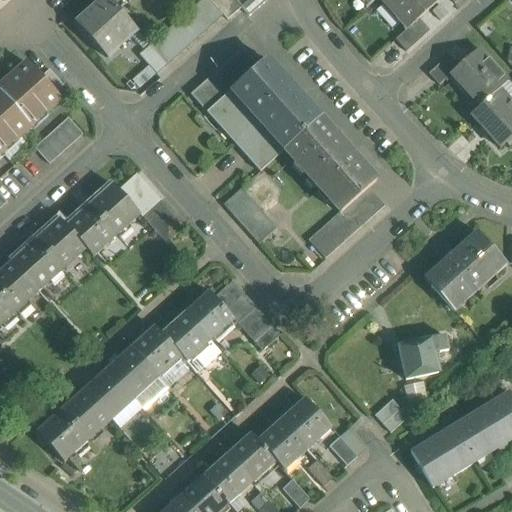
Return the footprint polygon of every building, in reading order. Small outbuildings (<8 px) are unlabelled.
[(137,33),(107,0),(101,0),(75,23),(107,59),(137,33)] [(207,0),(203,0),(150,47),(167,67),(223,17),(209,1),(207,0)] [(210,0),(209,1),(223,17),(228,21),(241,9),(233,0),(210,0)] [(259,0),(233,0),(241,9),(249,17),(264,4),(259,0)] [(437,4),(433,0),(382,0),(408,29),(418,20),(437,4)] [(418,20),(408,29),(395,41),(405,53),(429,32),(418,20)] [(167,67),(150,47),(139,57),(157,77),(167,67)] [(243,49),(191,96),(207,113),(259,67),(243,49)] [(508,82),(479,50),(460,67),(450,76),(451,77),(479,108),(499,91),(508,82)] [(450,56),(429,75),(439,87),(451,77),(450,76),(460,67),(450,56)] [(234,143),(293,90),(267,61),(259,67),(207,113),(234,143)] [(41,78),(28,65),(0,90),(0,93),(29,126),(59,99),(55,95),(41,78)] [(64,87),(49,71),(41,78),(55,95),(64,87)] [(293,90),(234,143),(260,173),(284,152),(320,120),(293,90)] [(511,139),(511,105),(499,91),(479,108),(470,116),(501,150),(511,139)] [(0,152),(29,126),(0,93),(0,152)] [(68,119),(43,142),(58,158),(83,136),(68,119)] [(376,183),(320,120),(284,152),(340,214),(341,215),(369,190),(376,183)] [(58,158),(43,142),(35,149),(49,165),(58,158)] [(137,174),(118,192),(126,201),(145,184),(137,174)] [(145,184),(126,201),(134,210),(153,193),(145,184)] [(113,186),(65,228),(87,252),(93,259),(140,217),(134,210),(126,201),(118,192),(113,186)] [(278,229),(242,189),(223,206),(259,247),(278,229)] [(340,214),(309,242),(326,260),(385,208),(369,190),(341,215),(340,214)] [(153,193),(134,210),(140,217),(142,218),(161,201),(153,193)] [(161,201),(142,218),(150,227),(169,210),(161,201)] [(169,210),(150,227),(158,236),(177,219),(169,210)] [(177,219),(158,236),(166,245),(185,228),(177,219)] [(59,221),(12,263),(40,295),(87,252),(65,228),(59,221)] [(477,234),(424,281),(454,314),(506,264),(477,234)] [(12,263),(0,274),(0,330),(40,295),(12,263)] [(233,282),(214,299),(222,308),(241,291),(233,282)] [(241,291),(222,308),(230,317),(249,300),(241,291)] [(214,299),(209,293),(184,314),(210,342),(234,321),(230,317),(222,308),(214,299)] [(249,300),(230,317),(234,321),(238,326),(257,309),(249,300)] [(257,309),(238,326),(246,334),(264,318),(257,309)] [(184,314),(161,335),(180,356),(186,363),(187,363),(197,375),(220,354),(209,343),(210,342),(184,314)] [(264,318),(246,334),(254,343),(272,326),(264,318)] [(272,326),(254,343),(262,352),(281,336),(272,326)] [(161,335),(154,328),(131,349),(156,377),(180,356),(161,335)] [(445,338),(400,348),(402,360),(401,360),(403,369),(404,369),(407,381),(439,374),(434,352),(440,351),(441,354),(448,352),(445,338)] [(131,349),(108,370),(135,401),(159,380),(156,377),(131,349)] [(135,401),(108,370),(84,391),(112,422),(135,401)] [(408,401),(427,396),(423,383),(405,387),(408,401)] [(84,391),(36,434),(63,465),(112,422),(84,391)] [(461,423),(485,464),(490,461),(488,456),(511,440),(511,400),(508,394),(461,423)] [(331,429),(304,400),(280,421),(307,451),(331,429)] [(392,401),(375,417),(390,434),(408,418),(392,401)] [(280,421),(257,442),(276,463),(284,472),(307,451),(280,421)] [(485,464),(461,423),(412,454),(434,489),(440,485),(443,490),(453,483),(450,479),(477,462),(480,467),(485,464)] [(250,435),(227,456),(252,484),(276,463),(257,442),(250,435)] [(357,458),(339,439),(329,448),(347,467),(357,458)] [(252,484),(227,456),(203,477),(229,506),(252,484)] [(333,480),(317,462),(307,470),(323,488),(333,480)] [(222,511),(229,506),(203,477),(180,498),(192,511),(222,511)] [(309,500),(292,481),(282,491),(299,509),(309,500)] [(192,511),(180,498),(164,511),(192,511)] [(277,511),(269,503),(259,511),(277,511)]
